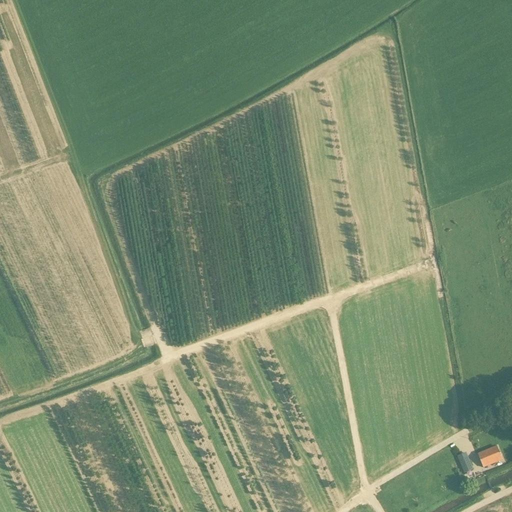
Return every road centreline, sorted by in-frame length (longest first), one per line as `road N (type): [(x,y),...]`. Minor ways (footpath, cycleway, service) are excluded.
road 1 (track): [(0,402),(99,368),(156,334),(168,358),(330,299)]
road 2 (track): [(428,224),(434,262),(330,299),(368,491)]
road 3 (track): [(12,0),(69,149),(0,178)]
